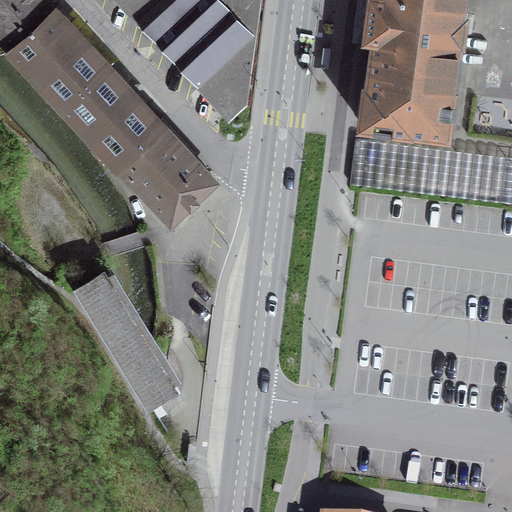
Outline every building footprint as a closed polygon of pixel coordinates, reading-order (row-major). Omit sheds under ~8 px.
[(0,0),(0,35),(10,47),(55,6),(49,0),(0,0)] [(120,0),(228,116),(244,101),(257,0),(120,0)] [(412,127),(448,132),(460,37),(463,37),(466,10),(464,10),(465,0),(368,0),(365,33),(373,34),(367,81),(365,80),(359,121),(411,128),(412,127)] [(116,161),(161,120),(55,6),(10,47),(116,161)] [(161,120),(116,161),(170,219),(215,178),(161,120)] [(151,337),(111,272),(82,293),(152,402),(180,384),(151,337)]
